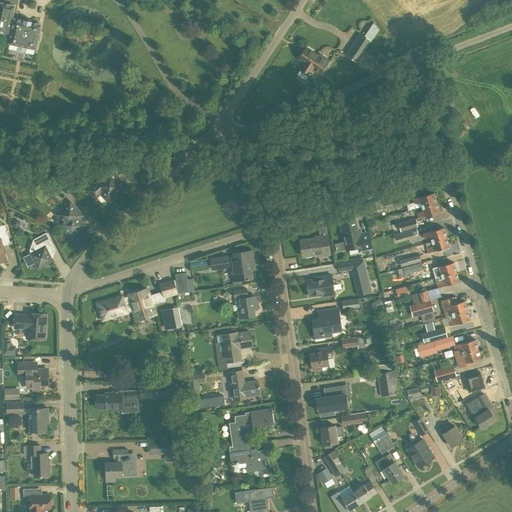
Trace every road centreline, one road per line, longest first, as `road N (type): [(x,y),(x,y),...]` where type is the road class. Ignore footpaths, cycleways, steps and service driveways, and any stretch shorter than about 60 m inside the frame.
road 1 (unclassified): [(213,132),(233,133),(511,25)]
road 2 (residential): [(313,511),(271,225)]
road 3 (residential): [(511,406),(449,194),(431,174)]
road 4 (residential): [(65,295),(91,247),(213,132)]
road 5 (residential): [(65,295),(271,225)]
road 6 (residential): [(72,511),(65,295)]
road 7 (track): [(201,145),(0,166)]
road 8 (residential): [(271,225),(431,174)]
road 9 (unclassified): [(213,132),(303,0)]
